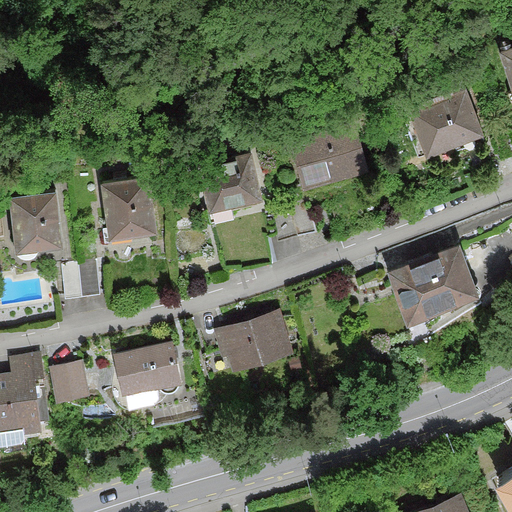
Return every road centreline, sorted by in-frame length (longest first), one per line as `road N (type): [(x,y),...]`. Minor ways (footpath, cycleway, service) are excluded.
road 1 (residential): [(511,187),(120,323),(0,343)]
road 2 (secondary): [(92,511),(432,412),(511,377)]
